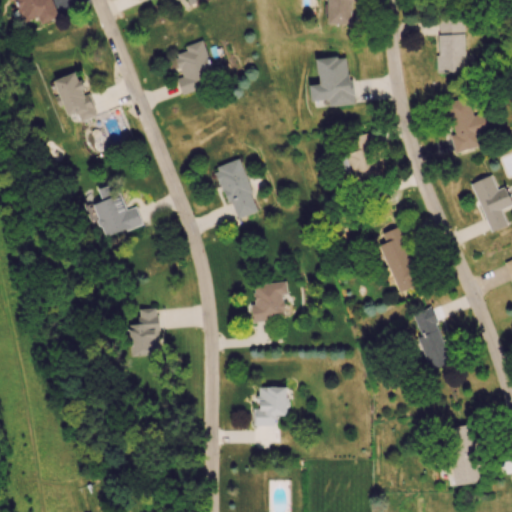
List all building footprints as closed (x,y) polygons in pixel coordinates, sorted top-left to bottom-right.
[(10,0),(21,26),(36,20),(39,27),(56,20),(48,0),(10,0)] [(350,27),(349,0),(325,0),(325,27),(350,27)] [(435,19),(435,73),(462,73),(462,19),(435,19)] [(181,96),(217,84),(203,43),(173,53),(182,78),(176,80),(181,96)] [(327,106),(352,103),(345,57),(313,62),(317,84),(307,86),(309,101),(326,99),(327,106)] [(64,120),(76,115),(79,124),(94,118),(76,73),(50,83),(64,120)] [(481,113),(469,115),(466,97),(444,101),(454,152),(480,147),(477,134),(485,132),(481,113)] [(383,196),(366,132),(347,137),(350,151),(345,153),(359,202),(383,196)] [(258,212),(238,159),(214,168),(233,221),(258,212)] [(503,186),(494,189),(489,174),(469,181),(487,233),(505,226),(499,209),(509,206),(503,186)] [(103,239),(141,226),(134,207),(122,211),(113,184),(96,190),(100,201),(91,204),(103,239)] [(396,293),(419,284),(398,226),(374,234),(396,293)] [(511,257),(503,261),(511,284),(511,257)] [(251,285),(253,322),(284,320),(283,296),(287,295),(286,283),(251,285)] [(430,306),(409,313),(427,371),(448,364),(430,306)] [(136,309),(137,323),(128,323),(128,357),(158,356),(157,309),(136,309)] [(284,388),(253,388),(253,426),(273,426),(273,417),(284,417),(284,388)] [(452,486),(479,482),(470,425),(443,429),(452,486)]
